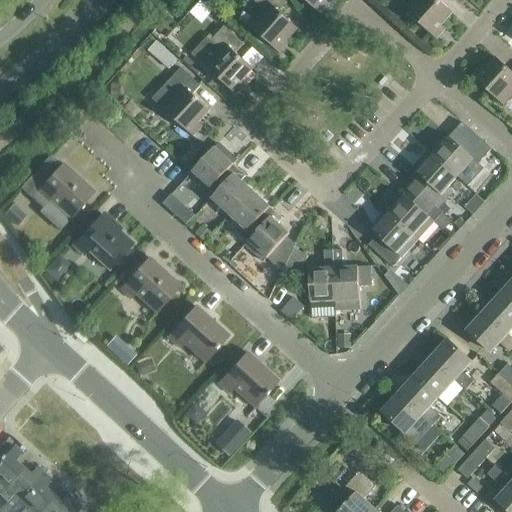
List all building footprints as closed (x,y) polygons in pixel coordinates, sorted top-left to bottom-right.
[(248,26),(252,30),(281,56),(286,50),(283,48),(298,30),(280,14),(289,4),(283,0),(253,0),(263,9),(248,26)] [(293,0),(299,5),(303,0),(304,0),(321,14),(326,8),(322,5),(327,0),(293,0)] [(414,0),(405,10),(409,13),(436,38),(441,33),(438,29),(454,13),(439,0),(414,0)] [(194,56),(237,97),(241,92),(238,89),(255,71),(238,55),(246,46),(227,29),(213,43),(210,39),(194,56)] [(511,71),(498,58),(482,74),(478,70),(474,75),(502,101),(511,90),(511,71)] [(168,83),(152,100),(160,108),(166,113),(193,138),(199,132),(196,129),(210,113),(193,97),(201,89),(183,71),(170,85),(168,83)] [(450,138),(434,156),(459,178),(468,167),(473,172),(488,155),(463,133),(455,142),(450,138)] [(222,146),(195,176),(205,186),(201,190),(212,200),(226,184),(222,180),(235,166),(229,160),(233,156),(222,146)] [(434,156),(409,183),(445,215),(450,210),(443,204),(454,192),(449,189),(459,178),(434,156)] [(96,195),(64,166),(57,173),(46,163),(21,191),(44,211),(51,203),(72,222),(96,195)] [(212,200),(230,217),(253,192),(244,184),(241,181),(246,176),(235,166),(222,180),(226,184),(212,200)] [(399,203),(389,214),(419,240),(435,222),(431,218),(436,212),(443,218),(445,215),(409,183),(395,199),(399,203)] [(258,222),(271,208),(253,192),(230,217),(242,228),(238,232),(249,242),(263,227),(258,222)] [(166,207),(186,225),(195,215),(175,197),(166,207)] [(17,201),(8,210),(21,224),(31,215),(17,201)] [(283,219),(271,208),(258,222),(263,227),(249,242),(246,246),(266,264),(269,261),(283,273),(283,272),(285,273),(297,250),(296,249),(298,245),(290,238),(292,236),(279,223),(283,219)] [(419,240),(389,214),(373,232),(378,237),(370,246),(394,268),(419,240)] [(90,254),(111,273),(135,247),(102,217),(74,248),(86,258),(90,254)] [(297,250),(285,273),(298,280),(310,257),(297,250)] [(344,250),(334,251),(337,302),(361,301),(360,268),(345,269),(344,250)] [(337,302),(334,251),(324,251),(325,269),(311,270),(312,308),(337,307),(336,302),(337,302)] [(136,297),(158,316),(182,290),(149,260),(120,291),(132,302),(136,297)] [(511,280),(511,282),(500,295),(511,306),(511,275),(509,278),(511,280)] [(483,305),(480,309),(508,335),(511,331),(511,306),(500,295),(487,309),(483,305)] [(289,307),(302,312),(306,301),(293,296),(289,307)] [(185,346),(205,365),(229,338),(197,309),(169,340),(181,351),(185,346)] [(511,338),(508,335),(480,309),(477,312),(481,316),(467,331),(492,353),(501,345),(511,354),(511,352),(511,338)] [(431,352),(428,355),(456,381),(466,391),(473,383),(462,373),(471,363),(448,341),(434,356),(431,352)] [(234,392),(255,411),(280,384),(247,354),(218,386),(230,396),(234,392)] [(428,363),(415,377),(439,399),(456,381),(428,355),(424,359),(428,363)] [(152,356),(139,363),(145,375),(158,368),(152,356)] [(511,368),(508,365),(500,374),(511,384),(511,368)] [(511,402),(511,384),(500,374),(491,383),(503,394),(511,403),(511,402)] [(398,388),(395,392),(432,426),(441,417),(431,408),(439,399),(415,377),(402,391),(398,388)] [(276,390),(262,404),(269,411),(283,396),(276,390)] [(432,426),(395,392),(392,395),(396,398),(383,412),(406,433),(402,438),(412,448),(432,426)] [(492,406),(501,414),(511,403),(503,394),(492,406)] [(511,430),(511,416),(509,415),(501,424),(511,432),(511,430)] [(480,418),(472,428),(481,437),(490,427),(480,418)] [(237,423),(216,445),(228,455),(248,433),(237,423)] [(481,437),(472,428),(458,443),(468,452),(481,437)] [(486,442),(478,450),(487,459),(495,451),(486,442)] [(0,493),(22,469),(15,462),(22,454),(14,447),(0,461),(0,493)] [(437,467),(447,476),(465,456),(456,447),(437,467)] [(487,459),(478,450),(459,471),(468,479),(487,459)] [(0,510),(0,511),(10,511),(44,474),(37,467),(29,475),(22,469),(0,493),(0,497),(6,503),(0,510)] [(373,511),(375,509),(364,499),(376,486),(360,471),(357,474),(348,467),(334,483),(343,490),(325,509),(328,511),(373,511)] [(37,511),(52,496),(45,489),(52,481),(44,474),(10,511),(37,511)] [(511,511),(511,484),(497,501),(508,511),(511,511)] [(64,511),(74,502),(67,495),(60,502),(52,496),(37,511),(64,511)] [(79,511),(82,509),(74,502),(64,511),(79,511)]
